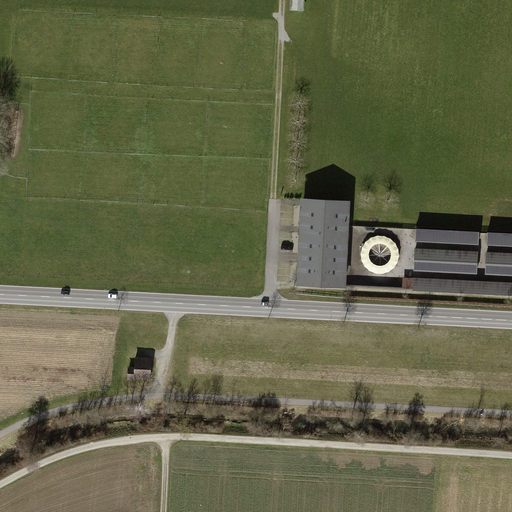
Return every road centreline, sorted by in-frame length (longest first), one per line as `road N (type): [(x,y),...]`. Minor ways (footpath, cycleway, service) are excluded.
road 1 (track): [(511,456),(131,439),(58,456),(0,485)]
road 2 (track): [(0,435),(69,407),(162,395),(511,413)]
road 3 (primary): [(511,321),(0,294)]
road 4 (track): [(274,198),(283,0)]
